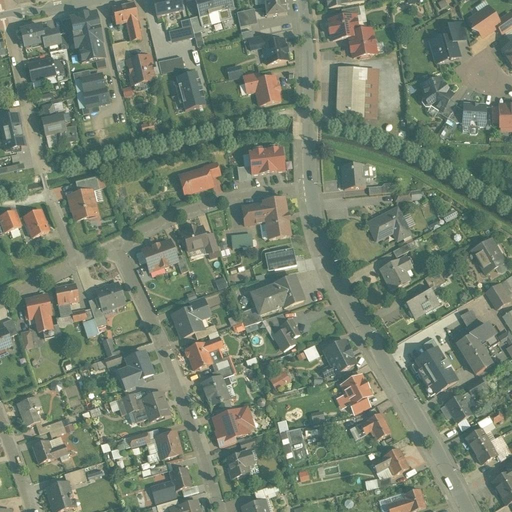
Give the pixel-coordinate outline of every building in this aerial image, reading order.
[(153,0),(157,17),(158,21),(167,19),(186,15),(183,0),(153,0)] [(230,0),(194,0),(199,17),(232,7),(230,0)] [(267,0),(270,19),(290,17),(287,0),(267,0)] [(325,0),(327,9),(364,4),(363,0),(325,0)] [(138,6),(114,11),(118,28),(128,26),(133,46),(146,43),(138,6)] [(360,17),(359,8),(341,12),(342,19),(355,17),(355,18),(360,17)] [(491,8),(472,22),(487,42),(500,33),(503,38),(511,31),(511,14),(501,23),(491,8)] [(254,9),(237,12),(240,27),(257,23),(254,9)] [(96,16),(72,21),(81,63),(105,58),(100,36),(96,16)] [(342,19),(329,22),(330,27),(328,27),(330,36),(331,36),(332,42),(349,39),(360,37),(360,33),(359,28),(357,27),(355,18),(355,17),(342,19)] [(44,26),(21,32),(26,53),(46,48),(47,54),(66,49),(62,33),(46,37),(44,26)] [(446,41),(433,45),(439,67),(462,61),(458,46),(470,43),(465,26),(443,32),(446,41)] [(360,33),(360,37),(349,39),(351,45),(349,46),(351,55),(352,55),(353,60),(359,59),(359,61),(369,59),(369,57),(376,55),(371,31),(360,33)] [(252,54),(265,51),(269,68),(290,63),(286,42),(268,46),(266,39),(249,42),(252,54)] [(54,59),(28,65),(33,86),(59,79),(54,59)] [(152,59),(128,65),(134,91),(158,85),(152,59)] [(366,71),(339,70),(338,82),(340,82),(338,120),(362,121),(362,120),(374,121),(376,73),(366,72),(366,71)] [(77,79),(80,95),(107,89),(104,74),(77,79)] [(207,107),(198,74),(177,78),(186,112),(207,107)] [(284,106),(278,81),(263,85),(261,77),(246,80),(251,100),(258,99),(261,112),(284,106)] [(445,88),(444,82),(424,87),(427,99),(423,101),(430,113),(435,111),(449,122),(450,120),(457,109),(459,107),(453,103),(457,99),(452,95),(455,93),(448,86),(445,88)] [(80,95),(84,110),(111,105),(107,89),(80,95)] [(68,116),(55,119),(52,106),(43,109),(46,121),(42,123),(45,138),(66,133),(65,126),(70,124),(68,116)] [(459,127),(466,126),(466,129),(488,130),(490,107),(467,106),(467,112),(463,112),(457,109),(450,120),(459,127)] [(511,133),(511,107),(495,108),(495,127),(503,127),(503,134),(511,133)] [(18,117),(0,121),(0,136),(3,148),(24,143),(18,117)] [(56,136),(58,145),(78,143),(75,128),(69,129),(69,132),(67,133),(56,136)] [(285,150),(242,151),(242,165),(263,165),(263,177),(286,176),(285,150)] [(206,173),(181,179),(188,200),(218,191),(214,183),(224,179),(219,167),(205,171),(206,173)] [(368,169),(343,170),(345,192),(369,190),(368,169)] [(99,183),(79,186),(81,196),(95,194),(101,193),(99,183)] [(394,188),(369,190),(370,199),(395,196),(394,188)] [(81,196),(69,198),(72,215),(76,214),(78,224),(99,221),(95,194),(81,196)] [(412,195),(395,196),(395,205),(412,204),(412,195)] [(288,204),(246,210),(248,230),(268,227),(270,244),(293,241),(288,204)] [(401,211),(368,225),(377,246),(396,237),(399,245),(413,239),(401,211)] [(45,213),(26,220),(34,242),(53,235),(45,213)] [(17,214),(2,221),(8,236),(23,230),(17,214)] [(206,246),(200,227),(181,233),(188,253),(206,246)] [(171,241),(158,247),(167,270),(180,264),(171,241)] [(509,265),(495,241),(473,254),(487,278),(509,265)] [(167,270),(158,247),(143,253),(152,275),(167,270)] [(398,264),(408,259),(415,256),(411,248),(394,256),(398,264)] [(189,272),(184,256),(178,258),(180,264),(183,274),(189,272)] [(398,264),(382,273),(394,296),(413,286),(408,276),(415,273),(408,259),(398,264)] [(447,285),(440,273),(426,281),(432,291),(434,293),(447,285)] [(307,304),(298,279),(254,295),(263,320),(307,304)] [(120,284),(98,292),(105,314),(128,307),(120,284)] [(78,286),(58,289),(61,308),(81,304),(78,286)] [(511,302),(503,287),(488,296),(498,314),(511,305),(511,302)] [(434,293),(432,291),(406,306),(417,325),(443,310),(434,293)] [(50,298),(28,300),(30,322),(39,321),(41,334),(54,332),(50,298)] [(206,303),(173,316),(183,342),(207,333),(203,323),(213,320),(206,303)] [(87,312),(74,314),(76,322),(88,320),(87,312)] [(14,320),(5,324),(7,329),(0,332),(0,354),(16,347),(10,336),(19,331),(14,320)] [(490,321),(455,342),(475,376),(491,367),(481,350),(500,339),(490,321)] [(286,333),(276,339),(285,355),(299,346),(296,341),(303,336),(295,322),(283,329),(286,333)] [(33,334),(25,335),(27,351),(35,350),(33,334)] [(222,340),(187,353),(194,373),(214,366),(210,357),(226,352),(222,340)] [(343,346),(331,351),(338,364),(322,371),(323,373),(326,380),(342,373),(344,374),(355,369),(343,346)] [(433,396),(456,382),(435,348),(412,361),(433,396)] [(145,354),(124,361),(127,370),(119,373),(126,393),(143,386),(142,382),(154,377),(145,354)] [(108,369),(122,364),(119,356),(105,362),(108,369)] [(234,368),(231,360),(214,366),(216,374),(234,368)] [(216,374),(219,380),(203,386),(211,410),(233,402),(226,382),(238,378),(234,368),(216,374)] [(293,384),(287,373),(271,382),(278,393),(293,384)] [(469,393),(461,398),(458,394),(439,405),(441,409),(444,413),(443,414),(445,418),(447,421),(452,418),(457,426),(472,417),(465,406),(474,400),(473,399),(479,396),(480,398),(488,393),(480,380),(466,389),(469,393)] [(343,392),(349,402),(355,400),(361,412),(373,407),(361,384),(343,392)] [(172,418),(164,395),(144,402),(152,425),(172,418)] [(41,398),(18,407),(28,430),(43,423),(38,411),(45,409),(41,398)] [(132,399),(118,404),(123,418),(137,414),(132,399)] [(348,405),(327,411),(330,421),(351,415),(348,405)] [(251,410),(216,421),(220,433),(216,434),(221,446),(252,436),(251,432),(257,430),(251,410)] [(501,414),(491,420),(496,427),(506,422),(501,414)] [(384,415),(362,427),(368,438),(374,435),(379,444),(395,435),(384,415)] [(66,428),(51,433),(53,441),(68,436),(66,428)] [(483,432),(466,442),(474,456),(491,446),(483,432)] [(179,434),(158,440),(164,463),(185,457),(179,434)] [(134,450),(152,445),(149,435),(131,440),(134,450)] [(51,443),(33,449),(40,467),(71,457),(67,446),(53,451),(51,443)] [(491,446),(474,456),(482,468),(498,459),(491,446)] [(413,470),(403,450),(373,464),(379,477),(392,470),(396,478),(413,470)] [(256,455),(228,462),(233,482),(251,478),(249,471),(260,468),(256,455)] [(511,461),(505,466),(510,475),(493,485),(508,511),(511,508),(511,461)] [(85,471),(71,476),(75,487),(89,483),(85,471)] [(171,477),(173,485),(160,488),(163,499),(176,496),(193,491),(188,473),(171,477)] [(70,483),(47,491),(54,511),(70,511),(79,509),(70,483)] [(259,504),(242,509),(243,511),(270,511),(268,502),(281,497),(278,487),(256,494),(259,504)] [(415,511),(429,508),(424,490),(405,496),(406,501),(390,506),(391,511),(415,511)] [(170,511),(180,509),(178,503),(157,509),(157,511),(170,511)]
